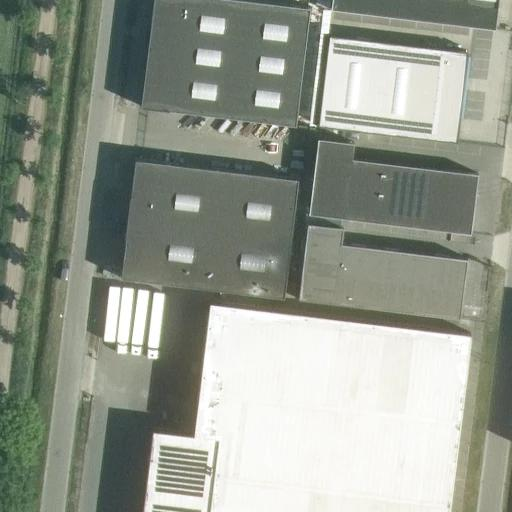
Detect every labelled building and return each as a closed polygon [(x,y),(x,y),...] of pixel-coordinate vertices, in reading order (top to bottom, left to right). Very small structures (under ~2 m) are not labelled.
[(260,0),(153,0),(141,106),(296,125),(310,6),(260,0)] [(331,0),(330,9),(363,13),(364,0),(331,0)] [(364,0),(363,13),(396,17),(397,0),(364,0)] [(397,0),(396,17),(428,21),(430,0),(397,0)] [(430,0),(428,21),(461,25),(464,0),(430,0)] [(464,0),(461,25),(494,28),(497,0),(464,0)] [(329,34),(318,125),(457,141),(468,52),(468,51),(329,34)] [(354,142),(318,137),(309,213),(321,214),(345,217),(352,157),(354,142)] [(379,161),(352,157),(345,217),(371,221),(379,161)] [(297,179),(134,159),(129,198),(128,198),(123,238),(125,238),(120,277),(283,297),(297,179)] [(478,173),(379,161),(371,221),(470,232),(478,173)] [(308,222),(298,297),(460,317),(467,258),(341,242),(343,226),(308,222)] [(152,429),(145,492),(312,511),(448,511),(463,390),(470,332),(393,323),(209,300),(194,433),(152,428),(152,429)] [(312,511),(145,492),(142,511),(312,511)]
